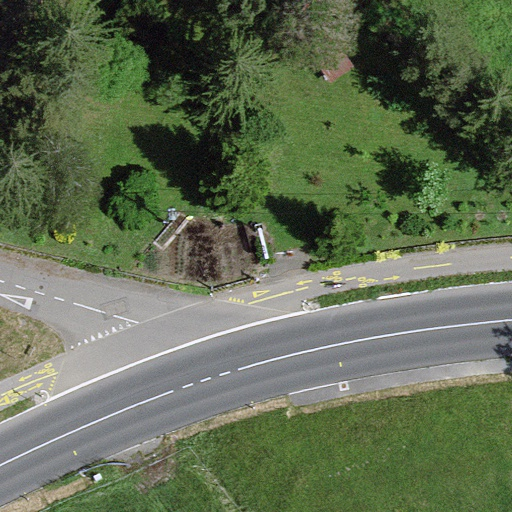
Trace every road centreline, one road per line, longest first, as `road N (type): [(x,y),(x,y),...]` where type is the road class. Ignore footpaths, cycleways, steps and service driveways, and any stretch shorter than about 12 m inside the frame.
road 1 (secondary): [(208,379),(363,340),(511,321)]
road 2 (unclassified): [(0,279),(140,323),(208,379)]
road 3 (secondary): [(0,467),(208,379)]
